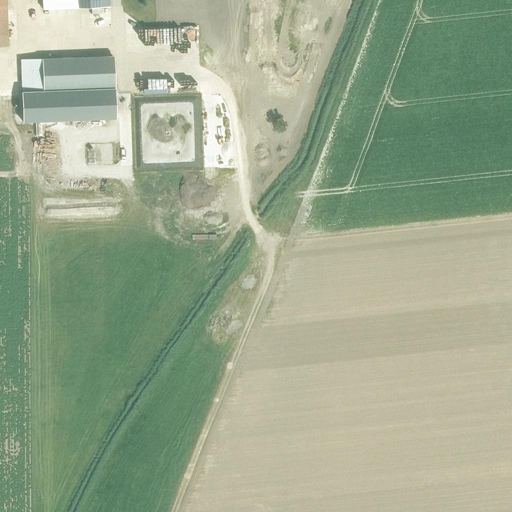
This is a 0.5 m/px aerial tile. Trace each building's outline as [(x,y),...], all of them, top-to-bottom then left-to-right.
[(0,0),(0,45),(8,46),(6,0),(0,0)] [(42,0),(43,10),(110,7),(109,0),(42,0)] [(184,60),(202,60),(202,25),(179,25),(179,44),(178,44),(178,54),(184,54),(184,60)] [(114,88),(112,57),(42,59),(44,91),(114,88)] [(114,88),(44,91),(22,92),(23,121),(115,117),(114,88)] [(90,163),(102,163),(102,142),(90,142),(90,163)]
